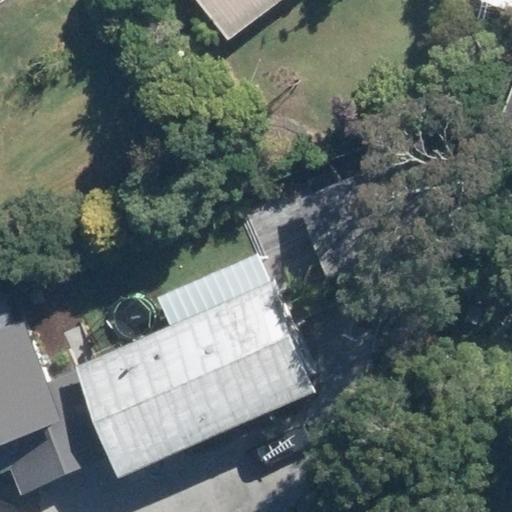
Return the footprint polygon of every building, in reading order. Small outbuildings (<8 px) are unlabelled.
[(76,28),(57,0),(55,0),(0,36),(0,72),(3,76),(76,28)] [(223,0),(254,43),(312,0),(223,0)] [(511,0),(486,0),(511,10),(511,0)] [(290,136),(263,150),(273,172),(301,158),(290,136)] [(160,332),(73,370),(94,417),(122,481),(322,394),(271,277),(255,284),(240,250),(143,292),(160,332)] [(18,495),(87,465),(70,427),(94,417),(73,370),(51,379),(25,321),(0,331),(0,474),(8,471),(18,495)]
